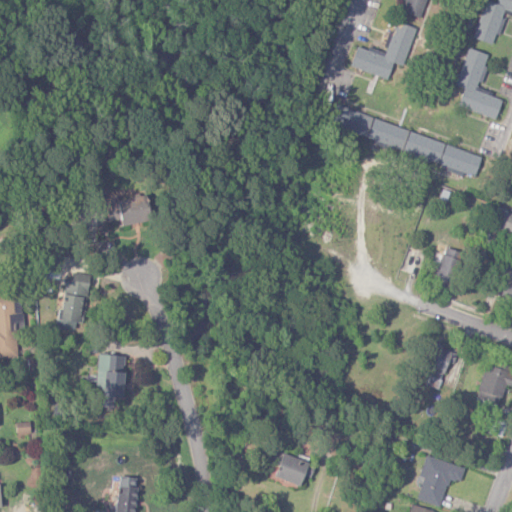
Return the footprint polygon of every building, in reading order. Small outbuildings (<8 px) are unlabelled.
[(404,0),(401,11),(421,17),(426,0),(404,0)] [(483,0),(473,38),(494,44),(505,10),(511,11),(511,0),(496,0),(496,2),(488,0),(483,0)] [(403,65),(415,27),(395,21),(385,52),(368,46),(367,49),(356,46),(349,66),(387,78),(392,62),(403,65)] [(457,106),(495,118),(502,97),(478,89),(489,54),(467,47),(455,85),(463,88),(457,106)] [(481,155),(336,106),(329,125),(474,175),(481,155)] [(119,219),(120,225),(150,220),(146,195),(104,202),(108,221),(119,219)] [(511,232),(511,214),(500,211),(496,228),(511,232)] [(459,259),(442,253),(434,279),(452,284),(459,259)] [(58,327),(74,329),(75,321),(81,321),(87,275),(65,272),(58,327)] [(0,357),(17,357),(16,326),(14,326),(13,293),(0,293),(0,357)] [(452,350),(434,344),(421,383),(439,389),(452,350)] [(121,398),(124,355),(97,354),(95,386),(102,387),(101,407),(113,407),(113,398),(121,398)] [(473,407),(496,413),(503,384),(508,385),(511,370),(511,366),(502,364),(501,368),(485,364),(473,407)] [(303,475),(309,478),(313,467),(306,465),(308,458),(298,454),(296,458),(282,452),(273,476),(299,486),(303,475)] [(464,467),(425,455),(419,476),(423,477),(416,500),(440,507),(448,479),(459,482),(464,467)] [(133,511),(136,477),(118,476),(114,511),(133,511)]
